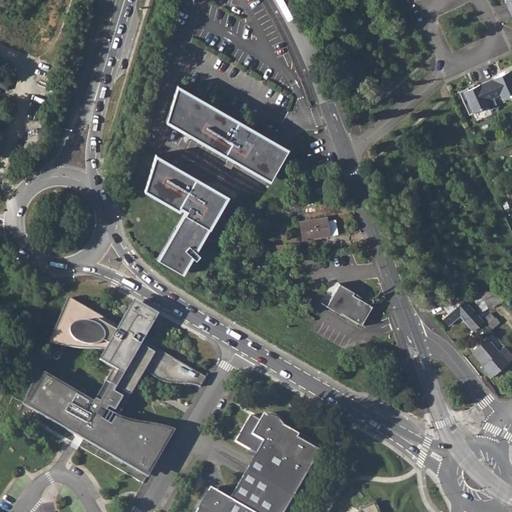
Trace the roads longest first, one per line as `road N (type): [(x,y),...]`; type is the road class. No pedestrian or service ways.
road 1 (residential): [(500,417),(437,343),(411,333),(346,153)]
road 2 (tertiary): [(240,343),(453,462)]
road 3 (unclassified): [(240,343),(144,511)]
road 4 (track): [(0,48),(34,63),(5,178),(20,197)]
road 5 (residential): [(346,153),(450,67)]
